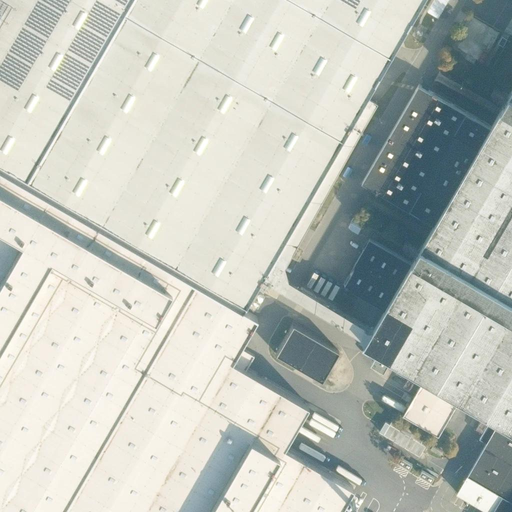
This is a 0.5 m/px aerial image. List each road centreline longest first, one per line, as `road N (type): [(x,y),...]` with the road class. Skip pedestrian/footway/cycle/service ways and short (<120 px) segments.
road 1 (unclassified): [(459,0),(251,352),(456,475),(442,498),(453,511)]
road 2 (unknown): [(0,221),(251,352),(160,511)]
road 3 (unknown): [(99,468),(132,416),(132,393),(0,320)]
